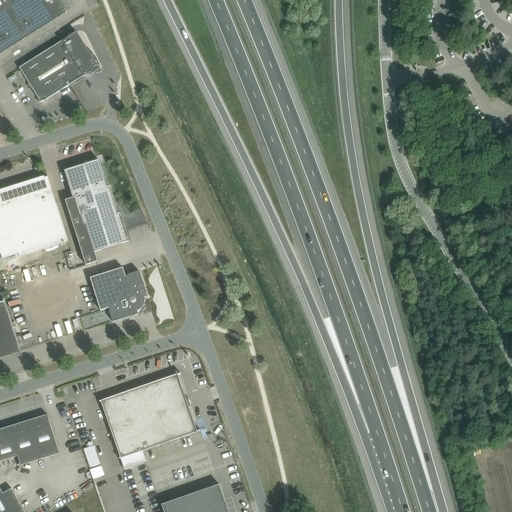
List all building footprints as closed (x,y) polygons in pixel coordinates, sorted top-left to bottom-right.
[(1,0),(0,1),(0,63),(86,14),(77,0),(1,0)] [(92,56),(77,32),(62,41),(85,77),(88,76),(102,73),(99,63),(94,54),(92,56)] [(71,87),(85,77),(62,41),(20,68),(36,94),(41,103),(70,85),(71,87)] [(97,262),(94,252),(129,241),(120,213),(118,214),(109,186),(108,187),(99,160),(65,171),(73,198),(66,200),(86,265),(97,262)] [(44,177),(44,176),(18,184),(19,185),(14,187),(13,185),(0,189),(0,251),(3,259),(19,254),(20,257),(68,242),(48,176),(44,177)] [(109,311),(110,312),(113,322),(138,314),(138,313),(136,309),(140,306),(142,302),(142,298),(147,296),(147,297),(147,296),(139,271),(128,275),(126,276),(123,267),(90,278),(101,311),(109,308),(110,311),(109,311)] [(0,355),(19,349),(19,350),(20,350),(20,349),(5,301),(0,302),(0,355)] [(100,401),(100,402),(101,402),(121,457),(119,458),(120,459),(121,458),(125,469),(146,461),(143,451),(151,448),(170,441),(197,432),(201,431),(201,430),(197,431),(189,407),(186,399),(180,382),(178,375),(181,374),(181,373),(165,379),(141,387),(122,393),(100,401)] [(0,511),(25,511),(12,488),(3,493),(0,487),(0,461),(18,456),(21,466),(60,453),(48,414),(0,429),(0,511)] [(93,478),(104,475),(93,442),(83,446),(93,478)] [(229,511),(219,484),(161,505),(163,511),(229,511)]
